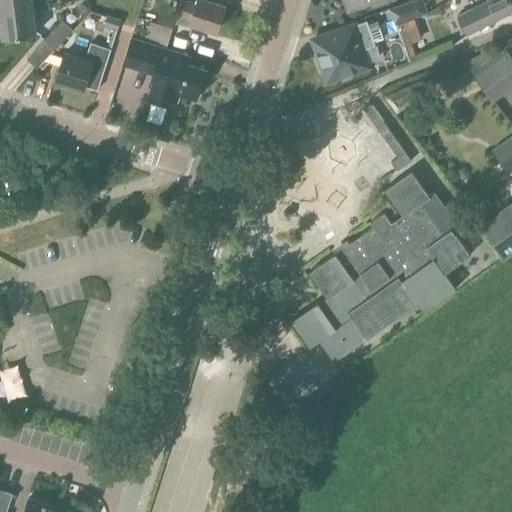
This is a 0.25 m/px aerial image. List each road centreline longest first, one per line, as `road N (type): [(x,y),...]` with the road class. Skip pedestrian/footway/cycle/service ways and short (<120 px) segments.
road 1 (residential): [(131,488),(234,179)]
road 2 (residential): [(234,179),(0,103)]
road 3 (residential): [(234,179),(290,0)]
road 4 (residential): [(0,443),(131,488)]
